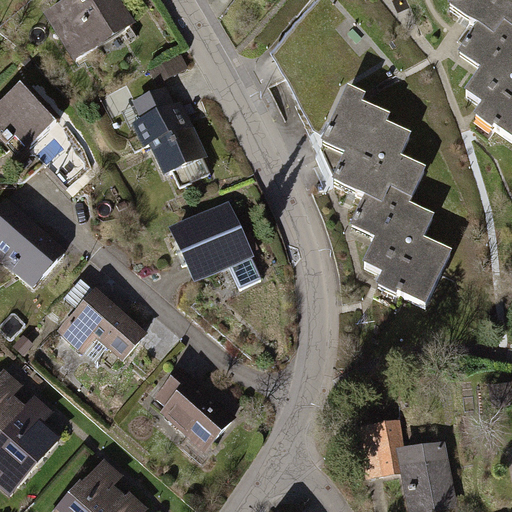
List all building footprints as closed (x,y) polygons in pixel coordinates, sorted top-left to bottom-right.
[(127,22),(113,0),(76,0),(49,18),(77,62),(98,49),(94,43),(127,22)] [(511,0),(456,0),(454,3),(475,17),(476,15),(511,39),(511,0)] [(511,39),(476,15),(475,17),(470,24),(479,30),(464,51),(482,63),(478,70),(482,73),(470,89),(489,102),(480,114),(496,125),(493,130),(511,142),(511,39)] [(188,67),(181,55),(154,71),(161,83),(188,67)] [(19,92),(0,109),(0,139),(19,160),(58,123),(35,98),(32,98),(30,98),(28,98),(26,100),(19,92)] [(337,178),(359,189),(360,186),(408,208),(424,173),(399,161),(410,139),(385,127),(389,120),(361,107),(364,99),(348,92),(326,140),(349,151),(337,178)] [(165,93),(136,107),(145,125),(137,128),(147,148),(151,146),(166,176),(203,159),(187,127),(185,128),(176,110),(174,111),(165,93)] [(91,170),(71,148),(48,169),(68,191),(91,170)] [(408,208),(360,186),(359,189),(355,196),(365,201),(355,224),(375,233),(371,241),(376,244),(368,261),(387,270),(381,283),(399,292),(397,296),(425,310),(451,256),(422,242),(432,220),(408,208)] [(0,260),(34,290),(65,255),(31,226),(27,230),(2,208),(0,210),(0,260)] [(228,211),(174,236),(195,281),(228,266),(240,292),(261,282),(228,211)] [(144,337),(96,296),(62,335),(83,353),(96,338),(123,361),(144,337)] [(0,440),(24,413),(5,397),(16,384),(3,374),(0,377),(0,440)] [(201,400),(176,378),(157,400),(169,411),(165,415),(207,451),(232,422),(203,397),(201,400)] [(511,399),(511,386),(492,390),(495,407),(511,404),(511,403),(511,399)] [(35,401),(24,413),(0,440),(0,458),(10,468),(6,473),(21,485),(58,443),(36,423),(46,411),(35,401)] [(451,504),(441,449),(401,457),(396,426),(361,433),(369,479),(404,472),(412,511),(451,504)] [(116,511),(124,504),(105,487),(115,475),(103,464),(82,488),(80,486),(57,511),(116,511)] [(130,497),(124,504),(116,511),(136,511),(141,507),(130,497)]
